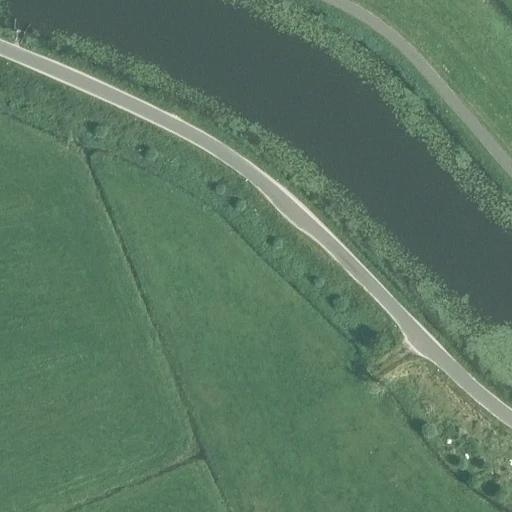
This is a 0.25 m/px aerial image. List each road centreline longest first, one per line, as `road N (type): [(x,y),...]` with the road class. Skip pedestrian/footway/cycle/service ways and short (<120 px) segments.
road 1 (unclassified): [(511,419),(240,159),(0,46)]
road 2 (unclassified): [(511,169),(400,43),(328,0)]
